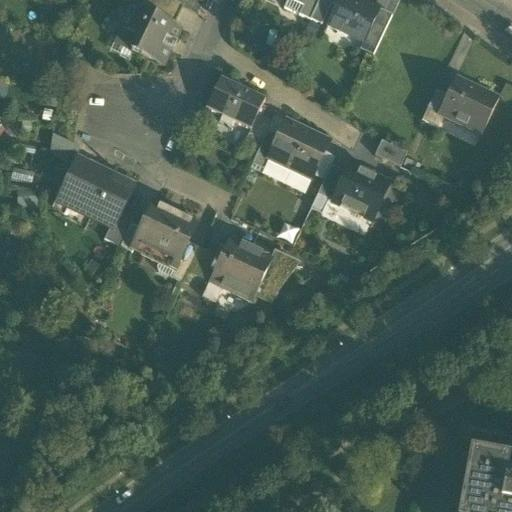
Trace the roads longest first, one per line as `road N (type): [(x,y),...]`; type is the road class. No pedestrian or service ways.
road 1 (secondary): [(511,255),(128,511)]
road 2 (residential): [(215,0),(143,135)]
